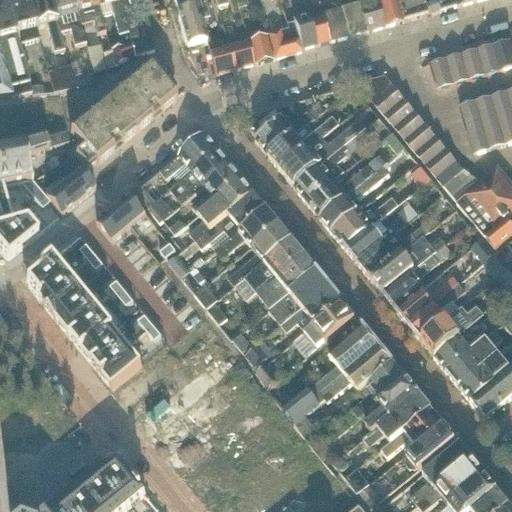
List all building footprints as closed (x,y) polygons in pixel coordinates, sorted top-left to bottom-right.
[(6,0),(0,0),(0,50),(14,101),(33,95),(6,0)] [(26,35),(37,32),(27,0),(6,0),(33,95),(49,91),(41,62),(35,64),(32,52),(31,52),(26,35)] [(77,91),(59,30),(50,0),(27,0),(37,32),(39,40),(49,37),(61,78),(50,81),(54,94),(77,91)] [(84,40),(78,16),(73,0),(50,0),(59,30),(70,27),(74,43),(76,50),(86,47),(84,40)] [(102,19),(96,0),(73,0),(78,16),(91,13),(100,49),(88,52),(95,77),(115,71),(111,55),(111,54),(102,19)] [(119,39),(128,37),(117,0),(96,0),(102,19),(113,17),(119,39)] [(130,10),(142,6),(140,0),(117,0),(128,37),(137,34),(130,10)] [(188,13),(197,10),(194,0),(173,0),(177,13),(187,10),(188,13)] [(204,0),(194,0),(197,10),(198,13),(201,23),(211,20),(204,0)] [(225,0),(215,0),(219,11),(228,9),(225,0)] [(236,0),(239,12),(249,9),(246,0),(236,0)] [(424,6),(422,0),(397,0),(398,1),(405,25),(428,18),(424,6)] [(457,10),(455,6),(453,0),(437,0),(438,2),(441,15),(457,10)] [(386,30),(405,25),(398,1),(379,7),(381,15),(386,30)] [(428,18),(441,15),(438,2),(424,6),(428,18)] [(342,11),(345,24),(362,19),(361,13),(359,6),(342,11)] [(386,30),(381,15),(379,7),(361,13),(362,19),(368,36),(386,30)] [(346,28),(345,24),(342,11),(323,16),(324,20),(327,32),(346,28)] [(207,47),(201,23),(198,13),(179,19),(188,52),(207,47)] [(300,42),(316,38),(311,23),(309,17),(294,21),(300,42)] [(350,41),(368,36),(362,19),(345,24),(346,28),(327,32),(331,45),(350,41)] [(331,45),(327,32),(324,20),(311,23),(316,38),(319,48),(331,45)] [(300,43),(283,48),(280,38),(269,42),(275,63),(304,54),(303,53),(300,43)] [(303,53),(319,48),(316,38),(300,42),(300,43),(303,53)] [(275,63),(269,42),(268,39),(249,45),(255,68),(275,63)] [(136,59),(155,54),(152,42),(133,48),(136,59)] [(502,74),(511,71),(511,46),(511,44),(495,49),(502,74)] [(249,45),(229,50),(235,74),(255,68),(249,45)] [(131,60),(134,59),(132,49),(111,55),(115,71),(131,60)] [(487,79),(502,74),(495,49),(479,54),(487,79)] [(0,100),(12,99),(12,101),(14,101),(0,50),(0,100)] [(235,74),(229,50),(210,55),(217,79),(235,74)] [(471,83),(487,79),(479,54),(464,58),(471,83)] [(455,88),(471,83),(464,58),(448,63),(455,88)] [(439,93),(455,88),(448,63),(431,68),(439,93)] [(119,95),(111,102),(139,135),(154,122),(152,120),(158,114),(161,117),(177,103),(150,70),(141,77),(136,72),(114,89),(119,95)] [(394,90),(387,81),(361,89),(375,107),(394,90)] [(386,119),(405,103),(394,90),(375,107),(386,119)] [(500,125),(511,121),(511,106),(509,96),(493,101),(500,125)] [(485,129),(500,125),(493,101),(478,106),(485,129)] [(48,102),(36,103),(37,111),(49,109),(48,102)] [(139,135),(111,102),(102,110),(97,104),(76,121),(80,127),(71,135),(85,152),(76,159),(88,172),(96,165),(99,168),(115,155),(113,152),(120,146),(122,149),(139,135)] [(36,103),(24,104),(25,112),(37,111),(36,103)] [(405,103),(386,119),(396,132),(415,116),(405,103)] [(15,105),(0,106),(0,154),(28,150),(15,105)] [(468,134),(485,129),(478,106),(461,111),(468,134)] [(415,116),(396,132),(407,144),(426,128),(415,116)] [(303,134),(308,130),(315,125),(308,117),(289,132),(283,124),(257,145),(257,146),(270,161),(303,134)] [(507,148),(511,146),(511,121),(500,125),(507,148)] [(283,177),(323,144),(340,130),(334,122),(314,138),(308,130),(303,134),(270,161),(283,177)] [(492,153),(507,148),(500,125),(485,129),(492,153)] [(367,134),(360,126),(329,151),(323,144),(283,177),(296,192),(345,152),(367,134)] [(417,157),(436,141),(426,128),(407,144),(417,157)] [(475,158),(492,153),(485,129),(468,134),(475,158)] [(50,153),(69,146),(66,137),(22,150),(0,154),(0,192),(27,187),(32,186),(24,158),(30,159),(50,153)] [(398,159),(406,152),(394,137),(385,144),(398,159)] [(194,176),(219,155),(206,140),(162,177),(167,184),(187,168),(194,176)] [(427,169),(447,153),(436,141),(417,157),(427,169)] [(338,183),(346,177),(339,169),(348,162),(345,158),(348,155),(345,152),(296,192),(308,206),(337,182),(338,183)] [(436,180),(450,168),(455,164),(447,153),(427,169),(436,180)] [(187,206),(206,191),(231,170),(219,155),(194,176),(175,191),(187,206)] [(445,190),(464,174),(455,164),(450,168),(436,180),(445,190)] [(333,237),(348,225),(359,216),(364,211),(358,204),(374,192),(391,179),(387,175),(392,171),(388,166),(375,178),(321,222),(333,237)] [(203,217),(243,184),(231,170),(206,191),(211,197),(197,209),(203,217)] [(321,222),(375,178),(369,170),(341,193),(335,186),(309,208),(321,222)] [(422,191),(432,183),(422,172),(412,179),(422,191)] [(459,207),(484,187),(464,174),(445,190),(459,207)] [(82,205),(96,193),(81,175),(47,203),(62,221),(76,210),(82,205)] [(511,191),(499,175),(484,187),(459,207),(487,242),(496,253),(511,239),(511,191)] [(222,225),(254,198),(243,184),(203,217),(209,224),(194,236),(200,243),(208,237),(222,225)] [(4,197),(0,198),(0,235),(13,231),(4,197)] [(217,255),(233,242),(267,214),(254,198),(222,225),(208,237),(200,243),(196,246),(204,255),(211,249),(217,255)] [(163,224),(176,215),(164,200),(152,210),(163,224)] [(112,217),(98,229),(114,248),(147,220),(132,201),(118,213),(118,212),(112,217)] [(374,231),(393,214),(399,210),(393,203),(383,210),(377,215),(373,208),(335,239),(346,254),(374,231)] [(279,229),(276,225),(267,214),(233,242),(217,255),(221,258),(224,255),(227,260),(246,244),(252,251),(279,229)] [(401,228),(398,225),(380,239),(374,231),(346,254),(359,269),(386,246),(398,237),(408,229),(405,225),(401,228)] [(27,227),(0,235),(0,256),(6,263),(9,263),(37,240),(27,227)] [(410,253),(424,241),(425,241),(430,236),(425,229),(404,246),(398,237),(386,246),(359,269),(372,285),(410,253)] [(236,291),(247,283),(293,245),(281,231),(254,253),(259,260),(230,284),(236,291)] [(431,249),(424,241),(410,253),(372,285),(385,300),(434,259),(437,257),(447,249),(441,242),(431,249)] [(260,298),(305,261),(293,245),(247,283),(253,290),(260,298)] [(486,268),(496,260),(483,245),(473,253),(486,268)] [(511,265),(511,252),(509,248),(502,253),(511,265)] [(397,315),(415,300),(422,294),(425,292),(419,284),(453,256),(447,249),(437,257),(434,259),(385,300),(397,315)] [(491,275),(502,266),(496,259),(496,260),(486,268),(491,275)] [(182,283),(191,276),(178,261),(170,268),(182,283)] [(272,314),(284,305),(318,276),(305,261),(260,298),(272,314)] [(41,306),(71,280),(57,263),(28,285),(28,289),(41,306)] [(196,299),(207,290),(210,288),(197,273),(192,277),(191,276),(182,283),(196,299)] [(511,277),(509,274),(500,282),(511,297),(511,296),(511,277)] [(281,331),(330,291),(318,276),(284,305),(272,314),(269,317),(281,331)] [(57,325),(87,299),(71,280),(41,306),(57,325)] [(410,331),(453,295),(457,291),(460,289),(454,281),(447,288),(428,302),(422,294),(415,300),(397,315),(410,331)] [(208,314),(216,308),(219,305),(207,290),(196,299),(208,314)] [(308,334),(342,306),(330,291),(281,331),(286,338),(302,326),(308,334)] [(451,309),(464,299),(457,291),(453,295),(410,331),(415,338),(422,346),(457,317),(451,309)] [(71,342),(101,317),(87,299),(57,325),(71,342)] [(313,358),(322,351),(356,323),(344,307),(268,369),(281,384),(313,358)] [(216,308),(208,314),(221,330),(229,324),(216,308)] [(474,330),(485,321),(478,313),(467,322),(460,314),(457,317),(422,346),(435,362),(474,330)] [(85,360),(116,334),(101,317),(71,342),(85,360)] [(347,381),(381,353),(365,333),(356,323),(322,351),(339,371),(309,396),(307,394),(283,413),(306,441),(309,439),(310,438),(300,427),(327,405),(320,397),(343,377),(347,381)] [(466,349),(480,337),(474,330),(435,362),(447,376),(472,356),(466,349)] [(99,377),(130,351),(116,334),(85,360),(99,377)] [(494,353),(504,344),(497,336),(486,345),(472,356),(447,376),(460,392),(499,359),(494,353)] [(244,357),(253,350),(243,338),(235,345),(244,357)] [(256,372),(267,363),(257,350),(246,359),(256,372)] [(130,351),(99,377),(113,394),(145,369),(130,351)] [(367,391),(394,369),(381,353),(347,381),(343,377),(320,397),(327,405),(328,407),(346,393),(354,402),(360,397),(367,391)] [(471,406),(511,373),(499,359),(460,392),(471,406)] [(359,423),(372,413),(407,384),(394,369),(367,391),(360,397),(366,404),(353,415),(359,423)] [(270,393),(279,386),(266,370),(257,378),(270,393)] [(511,402),(511,373),(471,406),(483,421),(489,421),(511,402)] [(419,399),(415,394),(407,384),(372,413),(378,421),(359,436),(365,444),(370,439),(419,399)] [(396,444),(432,414),(419,399),(370,439),(377,447),(390,437),(396,444)] [(410,457),(444,429),(432,414),(396,444),(382,454),(389,462),(404,450),(410,457)] [(259,445),(272,450),(280,432),(267,426),(259,445)] [(457,445),(454,441),(444,429),(410,457),(395,470),(401,477),(415,466),(421,474),(457,445)] [(309,439),(318,451),(326,445),(316,433),(310,438),(309,439)] [(333,449),(326,454),(332,463),(339,457),(333,449)] [(418,510),(473,464),(461,449),(424,479),(431,487),(412,502),(418,510)] [(344,461),(334,469),(340,477),(351,468),(344,461)] [(101,478),(100,478),(128,511),(131,511),(148,499),(130,477),(121,466),(118,463),(101,478)] [(449,509),(485,479),(473,464),(418,510),(414,511),(429,511),(443,501),(449,509)] [(358,499),(371,489),(359,474),(346,484),(358,499)] [(128,511),(100,478),(83,492),(99,511),(128,511)] [(473,511),(497,493),(485,479),(449,509),(451,511),(473,511)] [(371,489),(358,499),(368,511),(374,511),(383,505),(371,489)] [(99,511),(83,492),(66,507),(70,511),(99,511)] [(506,511),(510,509),(497,493),(473,511),(506,511)]
